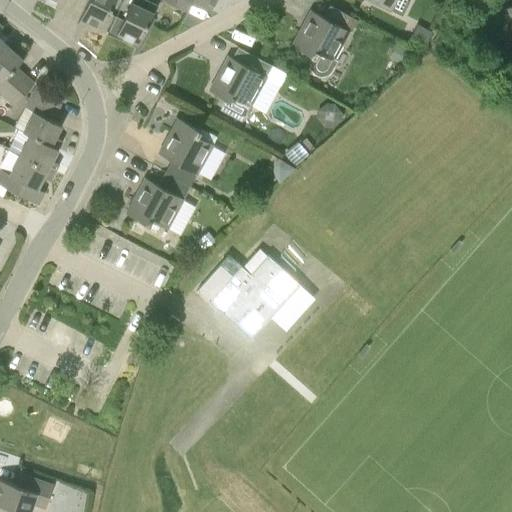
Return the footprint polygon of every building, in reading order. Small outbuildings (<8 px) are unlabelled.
[(88,0),(77,23),(78,24),(79,22),(85,25),(84,26),(85,27),(88,20),(102,27),(115,0),(88,0)] [(166,0),(186,11),(191,2),(187,0),(166,0)] [(188,0),(210,10),(214,0),(188,0)] [(370,0),(390,9),(394,0),(370,0)] [(153,12),(131,2),(116,34),(138,44),(153,12)] [(291,45),(314,57),(311,64),(312,68),(314,72),(319,74),(324,74),(328,72),(331,69),(335,62),(333,61),(349,31),(311,10),(291,45)] [(431,33),(416,26),(409,41),(424,48),(431,33)] [(0,92),(5,97),(25,75),(16,67),(28,53),(20,46),(15,52),(5,43),(0,48),(0,92)] [(402,45),(395,58),(406,64),(413,51),(402,45)] [(250,106),(266,76),(228,55),(209,90),(231,103),(234,98),(250,106)] [(5,97),(14,105),(34,83),(25,75),(5,97)] [(36,85),(31,95),(58,109),(63,99),(36,85)] [(58,109),(31,95),(25,105),(34,110),(23,130),(57,149),(62,141),(55,137),(61,125),(52,121),(58,109)] [(197,136),(200,130),(178,118),(158,153),(197,174),(213,144),(197,136)] [(11,149),(20,154),(54,172),(59,164),(52,160),(57,149),(31,135),(26,144),(17,139),(11,149)] [(310,151),(314,148),(305,138),(301,141),(310,151)] [(299,139),(283,153),(293,165),(310,151),(299,139)] [(10,174),(1,170),(0,172),(0,184),(31,200),(37,203),(38,204),(38,203),(44,192),(37,188),(43,177),(50,181),(54,172),(20,154),(10,174)] [(126,213),(149,225),(151,220),(167,229),(183,198),(145,177),(126,213)] [(204,249),(215,240),(207,231),(196,240),(204,249)] [(240,266),(237,270),(232,275),(220,265),(196,291),(218,311),(219,310),(251,339),(300,284),(267,255),(258,265),(251,258),(242,267),(240,266)] [(174,329),(179,321),(177,319),(171,315),(166,323),(174,329)] [(0,504),(22,511),(29,511),(33,503),(45,508),(53,484),(26,475),(21,486),(0,479),(0,504)]
